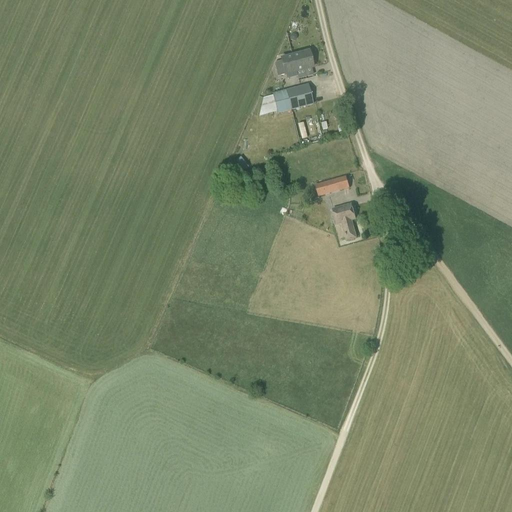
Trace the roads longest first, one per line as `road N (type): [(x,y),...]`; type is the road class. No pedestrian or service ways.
road 1 (track): [(342,433),(385,302),(384,233),(370,177)]
road 2 (track): [(511,363),(370,177)]
road 3 (track): [(370,177),(317,0)]
